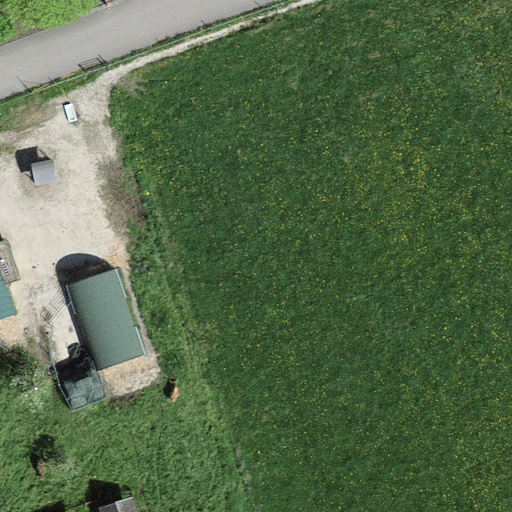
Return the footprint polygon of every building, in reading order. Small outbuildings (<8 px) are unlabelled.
[(58,182),(51,161),(30,167),(37,188),(58,182)] [(125,216),(120,187),(108,189),(113,218),(125,216)] [(0,269),(0,321),(17,316),(0,269)] [(115,271),(65,289),(97,374),(146,355),(115,271)] [(137,511),(133,498),(98,509),(99,511),(137,511)]
